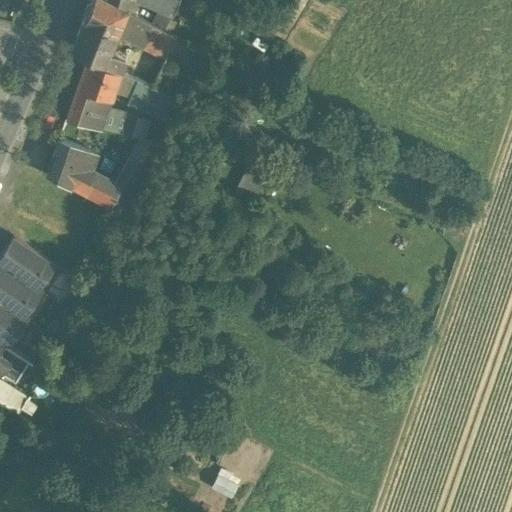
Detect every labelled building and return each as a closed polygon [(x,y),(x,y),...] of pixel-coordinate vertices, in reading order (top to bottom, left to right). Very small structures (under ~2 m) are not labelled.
[(111,0),(92,0),(71,52),(104,66),(117,33),(126,10),(127,9),(124,7),(111,0)] [(153,24),(126,10),(117,33),(141,46),(153,24)] [(193,46),(153,24),(141,46),(164,58),(184,69),(193,46)] [(104,66),(86,58),(65,119),(99,129),(106,109),(102,108),(106,99),(110,100),(119,73),(104,66)] [(136,83),(127,102),(158,116),(167,97),(136,83)] [(106,109),(99,129),(132,137),(137,118),(106,109)] [(98,156),(61,139),(50,175),(80,192),(90,174),(98,156)] [(166,147),(139,139),(114,186),(120,188),(138,198),(148,203),(164,173),(156,167),(166,147)] [(114,186),(90,174),(80,192),(110,207),(120,188),(114,186)] [(138,198),(120,188),(110,207),(129,218),(138,198)] [(54,265),(13,237),(0,256),(0,266),(36,291),(36,290),(54,265)] [(36,291),(0,266),(0,303),(22,318),(39,292),(36,290),(36,291)] [(22,318),(0,303),(0,342),(7,347),(25,320),(22,318)] [(28,366),(3,348),(0,351),(0,375),(14,385),(28,366)] [(171,412),(158,403),(147,417),(161,427),(171,412)]
